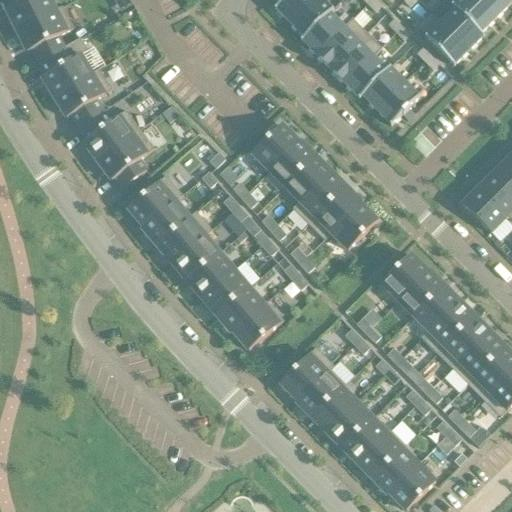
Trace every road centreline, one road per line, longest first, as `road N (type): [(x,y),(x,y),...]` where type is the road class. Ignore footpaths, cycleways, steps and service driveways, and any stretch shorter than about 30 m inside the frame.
road 1 (tertiary): [(341,511),(151,320),(69,215),(0,107)]
road 2 (residential): [(238,0),(247,32),(402,193)]
road 3 (residential): [(402,193),(511,306)]
road 4 (residential): [(511,85),(402,193)]
